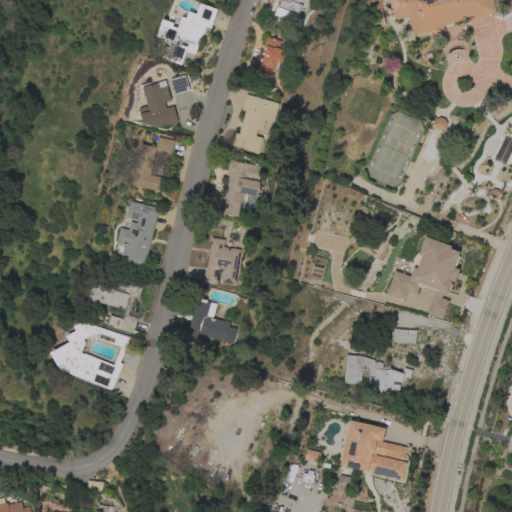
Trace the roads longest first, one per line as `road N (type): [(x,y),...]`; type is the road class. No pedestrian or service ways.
road 1 (residential): [(248,0),(144,393),(110,452),(80,474)]
road 2 (secondary): [(437,511),(480,342),(511,258)]
